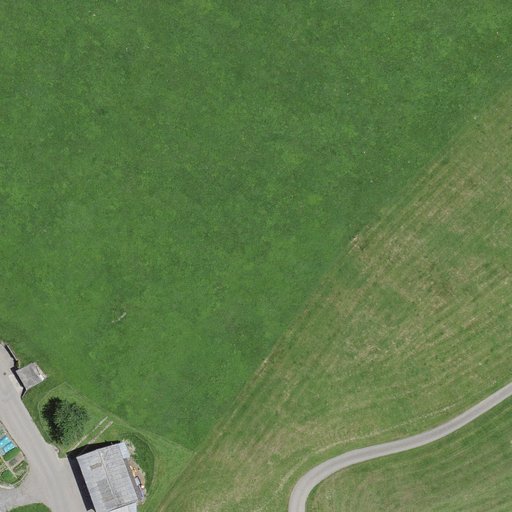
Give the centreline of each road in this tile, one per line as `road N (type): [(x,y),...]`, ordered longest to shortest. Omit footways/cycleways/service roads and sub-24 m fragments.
road 1 (track): [(300,511),(307,485),(326,468),(413,442),(511,387)]
road 2 (unclassified): [(0,382),(40,448),(59,511)]
